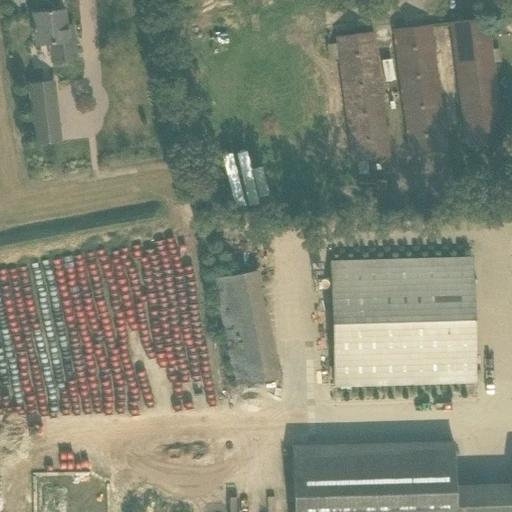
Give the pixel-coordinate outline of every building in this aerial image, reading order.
[(64,11),(33,14),(35,29),(33,29),(33,32),(35,32),(37,46),(49,44),(52,62),(77,59),(72,26),(66,26),(64,11)] [(487,18),(450,23),(466,148),(503,144),(487,18)] [(447,151),(430,25),(393,30),(410,156),(447,151)] [(390,158),(373,32),(336,37),(352,163),(390,158)] [(62,141),(56,98),(54,82),(29,85),(37,144),(62,141)] [(451,358),(448,255),(285,260),(288,363),(451,358)] [(234,386),(282,380),(266,270),(218,277),(234,386)] [(454,511),(454,487),(453,442),(292,447),(293,511),(454,511)]
